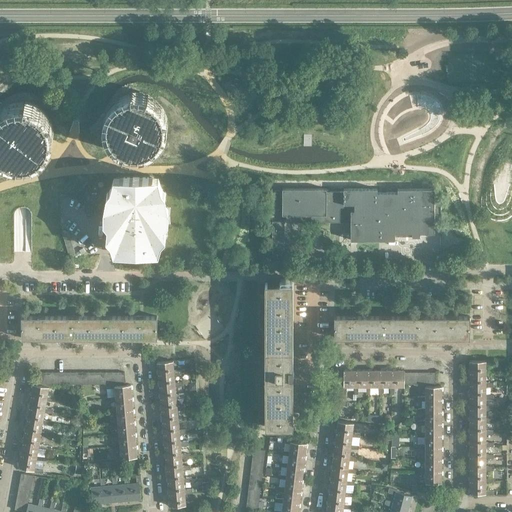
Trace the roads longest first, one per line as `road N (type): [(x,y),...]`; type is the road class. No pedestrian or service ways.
road 1 (residential): [(153,511),(141,357),(20,353)]
road 2 (residential): [(343,276),(511,270)]
road 3 (residential): [(312,511),(331,352)]
road 4 (residential): [(449,511),(453,362)]
road 5 (residential): [(0,274),(141,273)]
road 6 (residential): [(0,489),(20,353)]
road 7 (residential): [(331,352),(438,352),(453,362)]
